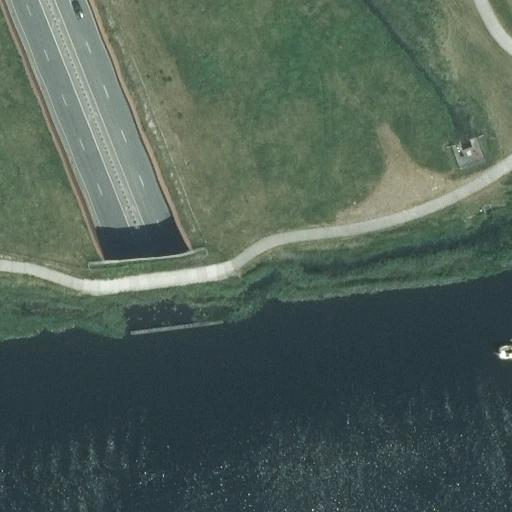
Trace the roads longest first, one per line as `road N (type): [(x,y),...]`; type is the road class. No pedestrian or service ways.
road 1 (trunk): [(22,0),(225,511)]
road 2 (trunk): [(270,511),(68,0)]
